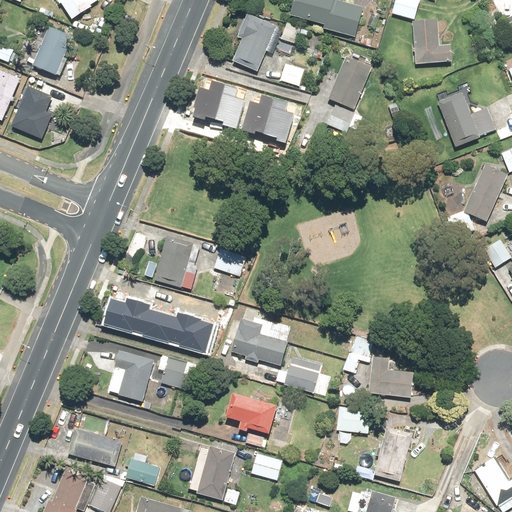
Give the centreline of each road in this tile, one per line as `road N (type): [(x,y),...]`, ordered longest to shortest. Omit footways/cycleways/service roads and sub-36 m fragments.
road 1 (tertiary): [(93,236),(0,454)]
road 2 (tertiary): [(193,0),(109,200)]
